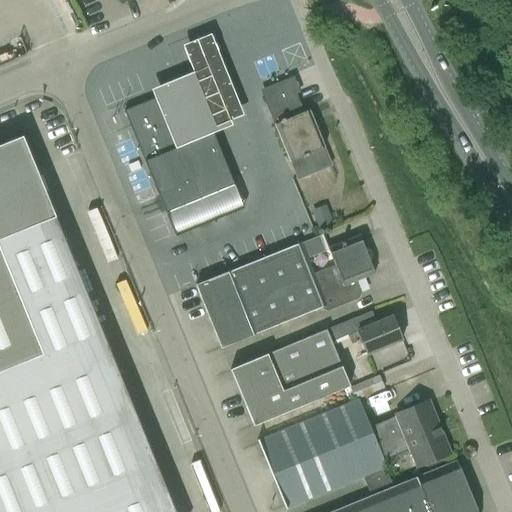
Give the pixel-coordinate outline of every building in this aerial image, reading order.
[(156,90),(159,97),(179,147),(212,133),(233,125),(232,122),(247,116),(243,108),(236,89),(250,84),(268,76),(257,49),(239,57),(223,63),(213,37),(185,48),(196,74),(165,86),(156,90)] [(274,124),(289,161),(297,180),(332,166),(317,129),(312,131),(274,40),(249,50),(278,123),(274,124)] [(165,212),(234,184),(212,133),(179,147),(159,97),(124,111),(144,161),(165,212)] [(0,511),(78,511),(141,487),(102,391),(122,383),(21,137),(0,146),(0,511)] [(234,184),(165,212),(174,234),(243,205),(234,184)] [(314,208),(318,225),(333,221),(328,204),(314,208)] [(328,249),(335,266),(312,275),(299,244),(229,272),(195,286),(221,348),(254,335),(320,308),(327,311),(359,299),(361,293),(356,281),(375,273),(360,236),(328,249)] [(326,330),(330,342),(348,335),(351,343),(361,339),(367,354),(402,340),(392,317),(359,331),(353,318),(326,330)] [(330,342),(326,330),(231,370),(254,426),(349,387),(330,342)] [(355,399),(384,388),(379,375),(350,387),(355,399)] [(259,442),(285,507),(341,484),(350,504),(371,496),(393,486),(383,463),(369,427),(358,401),(259,442)] [(396,414),(397,416),(369,427),(383,463),(411,451),(418,466),(449,453),(440,432),(439,432),(426,402),(396,414)] [(416,477),(393,486),(371,496),(350,504),(331,511),(477,511),(457,460),(416,477)]
